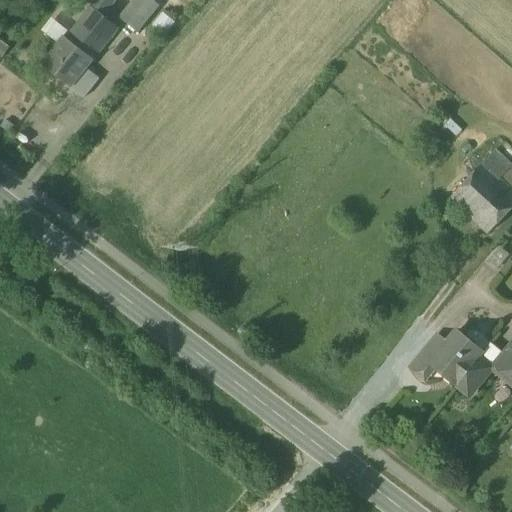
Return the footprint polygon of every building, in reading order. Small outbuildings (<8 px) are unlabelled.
[(109,0),(100,0),(93,8),(106,19),(109,16),(107,15),(115,4),(109,0)] [(131,0),(120,14),(138,30),(161,3),(157,0),(131,0)] [(93,8),(67,40),(64,37),(42,65),(72,88),(87,70),(100,53),(101,54),(111,40),(119,30),(106,19),(93,8)] [(87,70),(72,88),(71,88),(85,98),(100,80),(87,70)] [(511,165),(496,151),(451,199),(488,234),(511,208),(511,190),(500,180),(511,167),(511,165)] [(448,344),(431,364),(457,386),(467,373),(483,353),(458,332),(448,344)] [(437,335),(420,356),(431,364),(448,344),(437,335)] [(511,345),(505,354),(492,344),(483,353),(467,373),(480,384),(492,370),(497,375),(503,368),(511,375),(511,345)]
